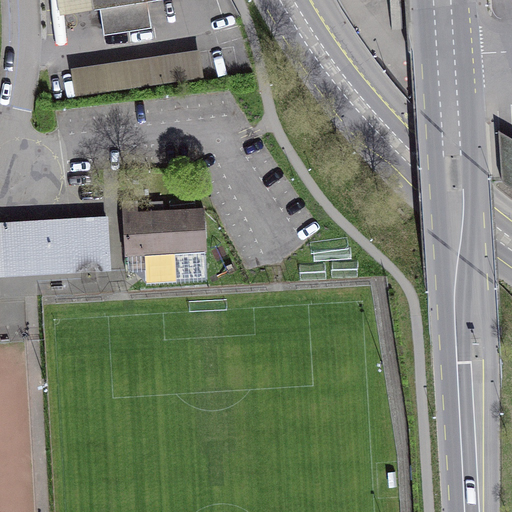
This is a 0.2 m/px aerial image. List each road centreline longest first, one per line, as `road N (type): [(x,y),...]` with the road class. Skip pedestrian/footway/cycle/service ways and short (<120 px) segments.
road 1 (primary): [(467,511),(444,66)]
road 2 (primary): [(284,0),(322,61),(400,152),(511,244)]
road 3 (residential): [(25,0),(18,177)]
